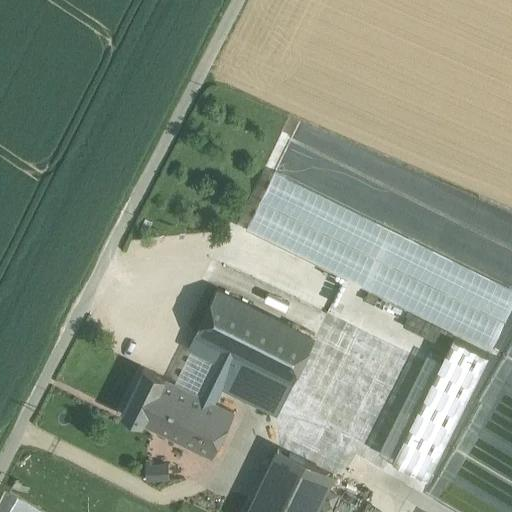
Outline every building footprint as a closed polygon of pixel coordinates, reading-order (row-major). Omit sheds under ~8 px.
[(511,309),(511,284),(276,170),(262,198),(508,318),(511,309)] [(508,318),(262,198),(247,228),(494,348),(508,318)] [(487,353),(244,235),(232,259),(475,378),(487,353)] [(315,336),(217,288),(195,333),(198,335),(220,345),(238,354),(293,382),(315,336)] [(220,345),(198,335),(191,348),(213,359),(220,345)] [(370,340),(349,400),(388,414),(401,380),(412,384),(421,361),(400,353),(401,351),(370,340)] [(213,359),(197,392),(194,391),(172,437),(177,439),(211,455),(224,429),(246,440),(255,422),(215,402),(222,387),(238,354),(220,345),(213,359)] [(213,359),(191,348),(175,382),(194,391),(197,392),(213,359)] [(293,382),(238,354),(222,387),(277,414),(293,382)] [(175,382),(144,367),(122,412),(172,437),(194,391),(175,382)] [(314,511),(333,473),(279,447),(247,511),(314,511)] [(148,478),(172,477),(171,468),(148,469),(148,478)]
